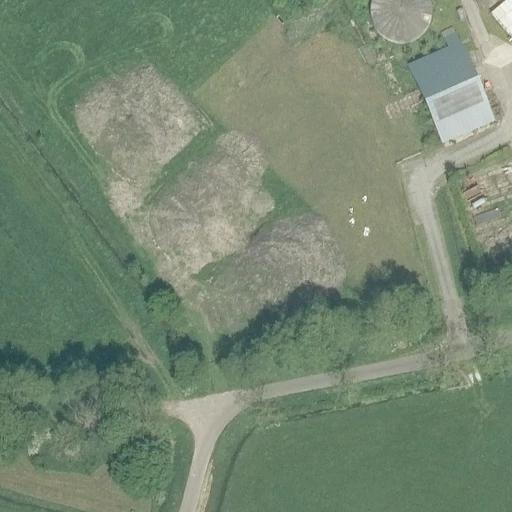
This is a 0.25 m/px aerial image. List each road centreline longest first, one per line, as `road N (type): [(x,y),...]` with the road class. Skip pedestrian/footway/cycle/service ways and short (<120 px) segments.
road 1 (unclassified): [(184,511),(208,404),(511,337)]
road 2 (track): [(208,404),(0,409)]
